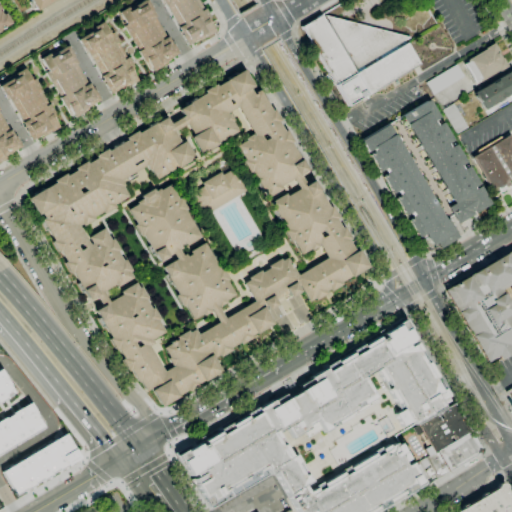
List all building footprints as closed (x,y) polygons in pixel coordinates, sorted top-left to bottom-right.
[(53,0),(35,11),(33,8),(32,9),(28,2),(30,1),(29,0),(53,0)] [(193,0),(201,13),(205,11),(209,18),(206,19),(214,32),(187,47),(178,31),(179,31),(177,28),(178,27),(162,0),(193,0)] [(113,16),(135,3),(140,12),(148,8),(153,16),(150,19),(162,41),(165,39),(176,57),(147,74),(113,16)] [(0,10),(2,15),(5,13),(11,23),(5,27),(3,25),(0,26),(0,28),(1,29),(0,30),(0,10)] [(409,37),(404,40),(418,64),(348,106),(335,85),(339,82),(337,80),(333,82),(300,27),(320,15),(323,21),(326,19),(324,16),(409,37)] [(76,39),(102,23),(112,39),(108,41),(121,63),(126,60),(138,78),(110,95),(76,39)] [(474,83),(462,64),(467,62),(466,60),(485,49),(484,48),(493,43),(498,52),(497,52),(500,58),(502,57),(507,66),(498,72),(498,71),(480,82),(479,80),(474,83)] [(39,59),(60,47),(65,56),(73,51),(79,61),(75,62),(88,84),(91,83),(101,101),(72,117),(39,59)] [(433,95),(425,83),(456,64),(463,76),(433,95)] [(0,89),(0,84),(10,79),(9,76),(14,72),(15,73),(24,68),(31,81),(33,79),(39,88),(35,91),(44,106),(48,104),(54,113),(51,115),(58,127),(43,135),(42,134),(30,140),(20,122),(16,124),(4,105),(8,103),(0,89)] [(202,381),(198,383),(200,386),(187,393),(186,391),(160,407),(150,390),(150,389),(145,391),(139,382),(137,383),(130,370),(128,371),(121,360),(123,358),(118,349),(115,351),(108,339),(111,337),(95,311),(102,306),(95,296),(88,300),(83,292),(83,291),(72,273),(70,274),(63,263),(65,261),(60,252),(57,254),(50,242),(53,241),(40,220),(44,218),(41,213),(37,215),(27,198),(45,188),(55,183),(53,180),(65,173),(66,176),(75,170),(74,168),(85,161),(87,164),(96,158),(94,156),(106,149),(107,151),(126,140),(124,138),(136,131),(137,133),(154,123),(164,117),(169,124),(182,116),(177,109),(187,103),(204,93),(203,91),(214,84),(216,86),(225,80),(242,69),(252,86),(249,88),(252,93),(258,90),(270,111),(273,109),(280,121),(277,122),(283,131),(285,130),(292,142),(290,143),(300,159),(306,170),(299,174),(305,185),(312,180),(318,190),(328,207),(330,206),(337,218),(335,219),(341,228),(343,227),(350,238),(348,240),(355,251),(357,250),(367,267),(349,277),(349,276),(339,282),(341,284),(329,291),(328,289),(324,291),(325,293),(314,300),(313,298),(307,301),(297,283),(295,285),(299,292),(289,298),(285,291),(272,298),(276,305),(266,311),(262,304),(261,305),(272,324),(255,334),(254,333),(250,336),(251,338),(240,345),(238,343),(229,348),(230,350),(219,357),(218,355),(212,358),(220,371),(203,382),(202,381)] [(511,92),(483,110),(473,93),(511,70),(511,71),(511,92)] [(427,103),(400,120),(452,205),(446,209),(455,224),(488,204),(427,103)] [(456,134),(441,110),(452,103),(467,127),(456,134)] [(0,117),(8,132),(12,130),(21,147),(3,157),(4,159),(0,161),(0,117)] [(359,142),(377,173),(417,238),(422,234),(429,245),(435,242),(439,248),(456,238),(453,232),(451,234),(387,125),(359,142)] [(508,174),(506,175),(509,180),(508,181),(510,185),(504,188),(504,189),(503,190),(502,191),(501,191),(500,191),(499,191),(494,194),(492,190),(491,191),(486,182),(485,182),(484,181),(483,180),(483,179),(482,179),(482,178),(482,177),(482,176),(471,157),(478,153),(476,150),(500,136),(502,139),(508,135),(511,141),(511,179),(508,174)] [(486,362),(444,290),(511,249),(511,342),(508,345),(511,352),(500,360),(497,355),(486,362)] [(409,463),(421,482),(414,487),(412,484),(400,491),(402,494),(388,502),(386,499),(374,506),(376,509),(371,511),(296,511),(273,472),(269,474),(265,467),(258,472),(257,470),(245,477),(246,479),(231,488),(230,486),(226,488),(227,490),(222,493),(223,495),(212,501),(209,496),(204,499),(192,479),(196,477),(194,474),(190,476),(181,462),(180,462),(175,455),(184,450),(185,451),(198,443),(200,447),(205,444),(203,441),(218,432),(220,435),(232,428),(230,425),(245,416),(247,419),(258,412),(256,409),(271,400),(272,401),(284,394),(286,399),(298,392),(297,391),(300,390),(298,386),(310,379),(309,377),(325,368),(324,367),(335,360),(336,362),(351,353),(350,351),(361,345),(362,346),(377,337),(379,340),(384,337),(382,334),(397,325),(397,324),(403,320),(408,327),(406,328),(413,340),(406,344),(407,347),(415,343),(447,396),(438,401),(442,407),(412,424),(410,421),(400,427),(392,414),(398,411),(374,370),(362,377),(374,398),(347,414),(349,417),(322,433),(315,420),(306,426),(307,428),(291,438),(285,428),(276,433),(279,437),(283,444),(290,457),(294,455),(298,462),(299,462),(305,474),(310,482),(303,486),(307,492),(314,488),(313,486),(320,482),(321,484),(340,472),(339,470),(346,466),(347,468),(372,453),(371,452),(378,448),(379,449),(386,445),(387,447),(393,443),(394,445),(398,443),(407,458),(401,461),(404,466),(409,463)] [(0,366),(0,401),(16,392),(1,366),(0,366)] [(0,418),(0,451),(41,427),(26,403),(0,418)] [(469,432),(454,440),(451,435),(447,437),(450,443),(436,451),(433,453),(429,455),(425,448),(429,446),(421,432),(415,435),(411,429),(417,425),(416,425),(452,404),(469,432)] [(479,448),(482,449),(480,454),(477,454),(448,471),(436,451),(450,443),(454,440),(469,432),(479,448)] [(64,433),(0,470),(0,472),(13,495),(78,457),(64,433)] [(448,471),(436,451),(433,453),(425,458),(436,477),(448,471)] [(456,511),(495,488),(495,487),(495,486),(496,484),(497,483),(498,483),(499,482),(501,482),(502,483),(503,483),(504,484),(505,485),(505,486),(505,488),(505,489),(505,490),(511,501),(511,511),(456,511)]
